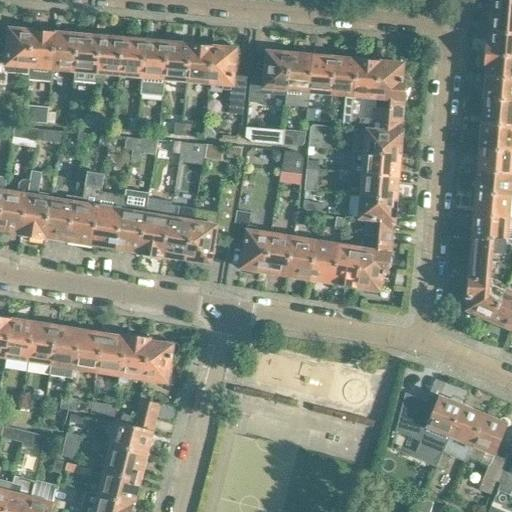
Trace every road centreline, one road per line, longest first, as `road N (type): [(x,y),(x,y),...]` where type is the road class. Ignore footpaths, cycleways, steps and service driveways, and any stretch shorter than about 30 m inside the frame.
road 1 (residential): [(428,347),(456,49),(439,27),(96,0)]
road 2 (residential): [(226,319),(0,281)]
road 3 (residential): [(428,347),(226,319)]
road 4 (residential): [(177,511),(226,319)]
